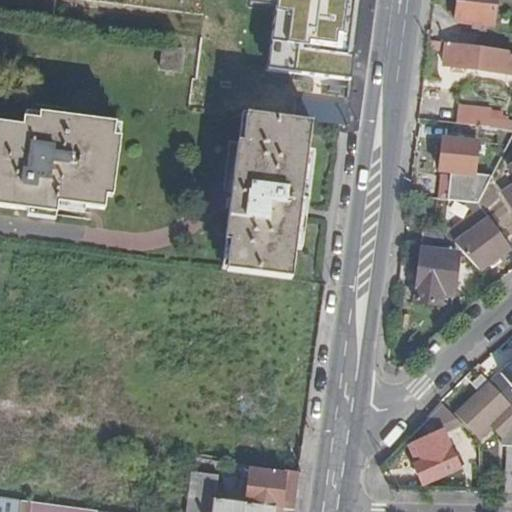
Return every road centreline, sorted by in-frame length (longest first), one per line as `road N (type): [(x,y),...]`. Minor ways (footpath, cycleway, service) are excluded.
road 1 (secondary): [(339,421),(396,0)]
road 2 (residential): [(339,421),(377,414),(511,306)]
